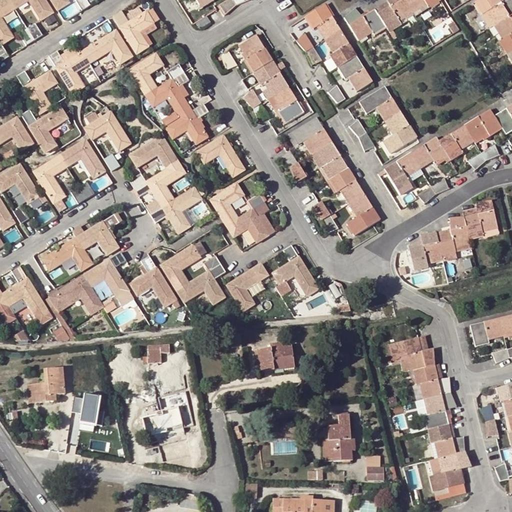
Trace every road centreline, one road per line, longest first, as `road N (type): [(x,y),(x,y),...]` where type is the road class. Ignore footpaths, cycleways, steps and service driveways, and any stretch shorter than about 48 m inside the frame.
road 1 (residential): [(13,464),(224,491)]
road 2 (residential): [(192,52),(297,223)]
road 3 (residential): [(0,265),(120,193),(143,231)]
road 4 (residential): [(192,52),(266,9),(312,93)]
road 5 (residential): [(351,270),(442,315),(462,385)]
road 6 (residential): [(462,385),(486,506),(465,511)]
road 7 (residential): [(120,0),(0,79)]
road 8 (residential): [(403,235),(333,117)]
road 9 (residential): [(403,235),(488,182),(511,176)]
